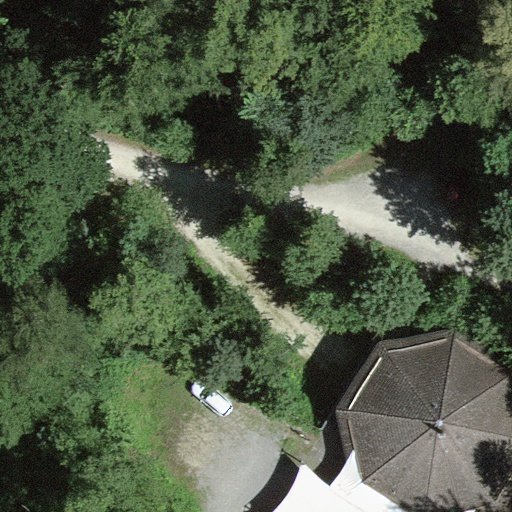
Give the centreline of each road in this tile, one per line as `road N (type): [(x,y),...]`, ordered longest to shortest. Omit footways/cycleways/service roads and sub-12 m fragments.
road 1 (track): [(191,184),(258,323),(342,368)]
road 2 (track): [(0,134),(191,184)]
road 3 (track): [(0,440),(176,476)]
